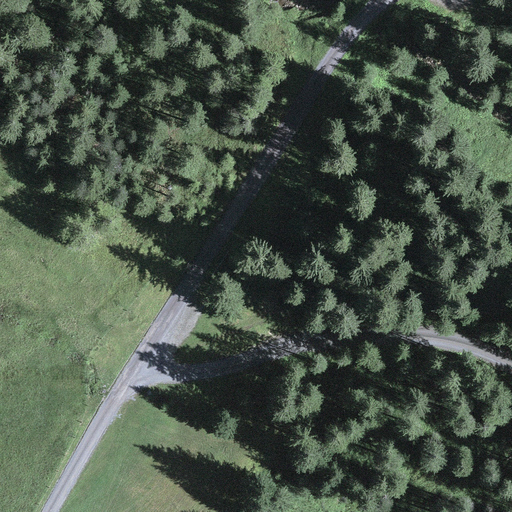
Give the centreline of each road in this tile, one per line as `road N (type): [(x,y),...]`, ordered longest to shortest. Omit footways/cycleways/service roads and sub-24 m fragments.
road 1 (track): [(53,511),(133,367),(313,87),(380,0)]
road 2 (track): [(511,364),(422,335),(366,336),(182,371),(133,367)]
